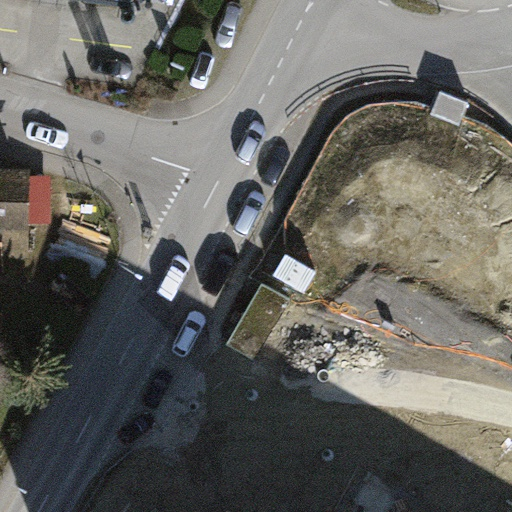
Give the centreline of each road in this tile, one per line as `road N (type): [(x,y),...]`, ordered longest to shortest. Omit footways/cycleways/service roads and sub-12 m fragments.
road 1 (residential): [(39,511),(218,181)]
road 2 (residential): [(218,181),(0,109)]
road 3 (residential): [(218,181),(314,0)]
